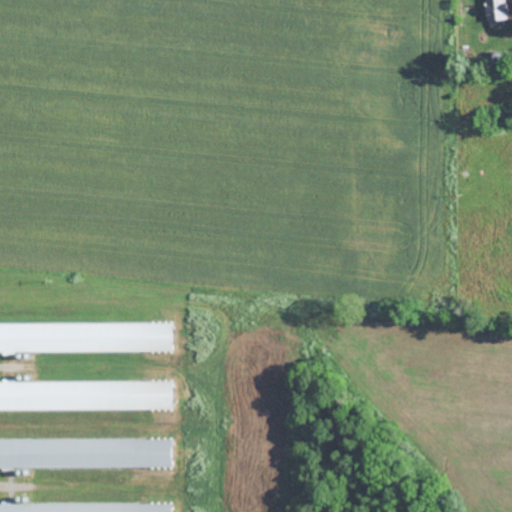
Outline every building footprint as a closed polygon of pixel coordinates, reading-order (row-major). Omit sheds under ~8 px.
[(509,0),(488,0),(491,25),(511,24),(509,0)] [(175,350),(175,321),(0,322),(0,352),(33,352),(175,350)] [(0,380),(0,409),(175,409),(175,380),(0,380)] [(0,467),(175,466),(175,437),(0,438),(0,467)] [(0,502),(0,511),(175,511),(175,502),(0,502)]
